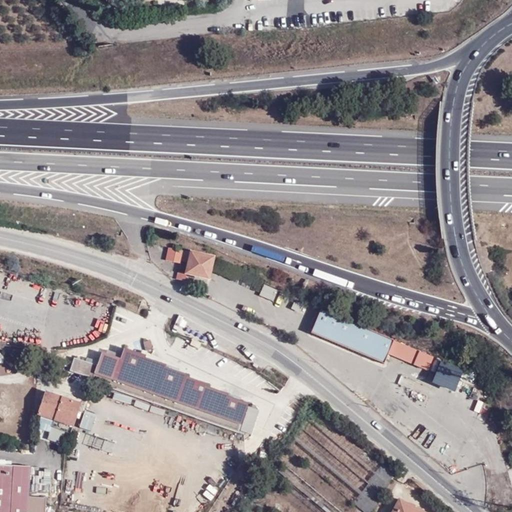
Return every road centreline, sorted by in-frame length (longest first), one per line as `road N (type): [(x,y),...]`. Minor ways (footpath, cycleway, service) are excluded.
road 1 (tertiary): [(475,511),(266,347),(129,277),(0,238)]
road 2 (motorway): [(0,186),(151,214),(500,328)]
road 3 (motorway): [(511,156),(0,131)]
road 4 (motorway): [(0,161),(511,186)]
road 5 (motorway): [(478,49),(431,66),(0,104)]
road 6 (unknown): [(476,511),(469,462),(427,409),(219,294)]
road 7 (secondary): [(478,49),(452,101),(450,214),(462,266),(500,328)]
